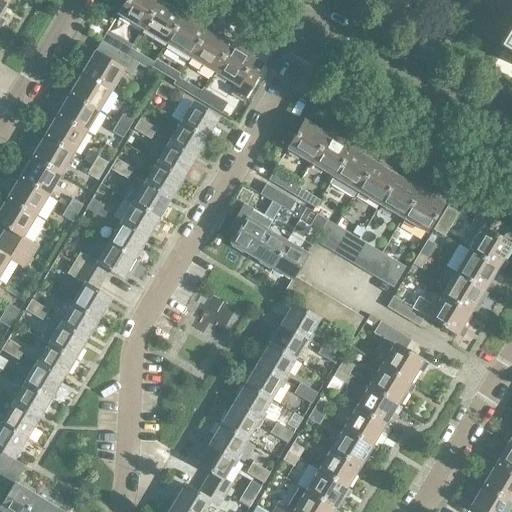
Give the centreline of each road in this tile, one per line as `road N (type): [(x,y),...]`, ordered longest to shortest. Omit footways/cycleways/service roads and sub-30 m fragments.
road 1 (residential): [(123,511),(138,317),(317,24)]
road 2 (residential): [(418,511),(511,356)]
road 3 (residential): [(511,141),(364,52)]
